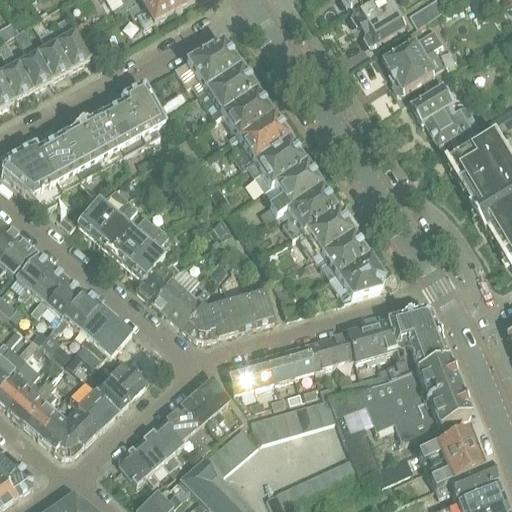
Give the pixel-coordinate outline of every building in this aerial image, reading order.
[(128,15),(140,8),(138,6),(147,0),(116,0),(122,8),(115,12),(120,20),(128,15)] [(193,8),(187,0),(147,0),(138,6),(140,8),(128,15),(133,24),(136,23),(144,35),(193,8)] [(351,14),(373,0),(343,0),(343,6),(346,12),(351,14)] [(372,51),(406,32),(387,0),(384,0),(355,17),(355,18),(352,22),(356,30),(362,30),(367,39),(364,43),(369,51),(372,51)] [(443,0),(409,21),(417,35),(456,10),(448,0),(443,0)] [(57,28),(65,42),(55,47),(70,76),(90,65),(86,59),(77,43),(66,23),(57,28)] [(84,29),(73,35),(78,42),(88,36),(84,29)] [(37,38),(46,52),(36,58),(51,87),(70,76),(55,47),(46,33),(37,38)] [(14,40),(15,42),(26,63),(17,68),(32,97),(51,87),(36,58),(23,34),(14,40)] [(0,47),(1,49),(2,48),(4,46),(5,47),(8,45),(4,37),(0,38),(0,47)] [(88,37),(77,43),(86,59),(98,53),(88,37)] [(8,74),(0,78),(0,82),(14,108),(32,97),(17,68),(17,69),(4,47),(5,47),(4,46),(2,48),(1,49),(0,49),(0,60),(8,74)] [(427,94),(448,82),(434,57),(429,59),(422,47),(385,69),(392,80),(391,80),(395,88),(393,93),(397,100),(402,101),(423,88),(427,94)] [(222,49),(173,76),(186,95),(190,92),(197,101),(239,73),(238,73),(222,49)] [(255,97),(239,73),(197,101),(214,126),(220,122),(220,121),(255,97)] [(0,115),(14,108),(0,82),(0,115)] [(165,131),(162,127),(145,95),(140,94),(120,104),(120,109),(121,111),(144,151),(159,143),(155,136),(165,131)] [(482,140),(478,132),(468,115),(468,114),(467,112),(463,110),(460,109),(455,112),(444,96),(412,115),(423,133),(426,131),(439,153),(451,146),(456,156),(482,140)] [(220,122),(233,142),(226,146),(229,150),(270,121),(255,98),(256,97),(255,97),(220,121),(220,122)] [(121,111),(100,123),(122,163),(144,151),(121,111)] [(511,112),(489,126),(497,141),(498,141),(511,133),(511,112)] [(271,122),(270,121),(229,150),(229,151),(230,150),(235,157),(230,161),(241,177),(246,175),(245,174),(252,169),(287,145),(272,121),(271,122)] [(100,123),(78,134),(100,175),(122,163),(100,123)] [(168,123),(162,127),(165,131),(169,139),(176,134),(168,123)] [(78,134),(57,146),(78,187),(100,175),(78,134)] [(511,164),(498,141),(497,141),(449,170),(476,215),(472,217),(486,240),(490,238),(511,275),(511,164)] [(185,144),(176,150),(175,151),(188,171),(193,168),(197,162),(185,144)] [(288,145),(287,145),(252,169),(245,174),(246,175),(253,185),(262,197),(272,190),(304,169),(303,170),(287,145),(288,145)] [(57,146),(36,157),(59,202),(60,202),(61,202),(59,197),(78,187),(57,146)] [(1,179),(36,210),(44,217),(56,211),(54,205),(60,202),(59,202),(36,157),(33,152),(3,169),(1,179)] [(170,153),(161,159),(165,165),(174,159),(170,153)] [(198,184),(199,183),(213,175),(206,165),(191,174),(198,184)] [(320,192),(304,169),(272,190),(262,197),(271,210),(267,213),(275,224),(283,218),(319,194),(319,193),(320,192)] [(208,200),(218,214),(228,207),(218,194),(208,200)] [(283,218),(288,226),(281,231),(291,246),(299,242),(298,241),(303,238),(335,217),(319,194),(283,218)] [(99,208),(76,234),(93,248),(129,208),(130,208),(115,195),(99,208)] [(208,205),(202,198),(190,206),(195,214),(197,212),(208,205)] [(93,248),(109,263),(131,237),(122,229),(137,214),(130,208),(129,208),(93,248)] [(73,212),(58,229),(68,237),(82,220),(73,212)] [(223,224),(233,237),(246,229),(236,215),(223,224)] [(298,241),(299,242),(313,264),(319,261),(351,240),(336,217),(335,217),(303,238),(298,241)] [(218,242),(229,236),(223,226),(212,232),(218,242)] [(109,263),(124,276),(160,236),(161,235),(152,228),(138,244),(131,237),(109,263)] [(0,266),(20,243),(6,230),(0,236),(0,266)] [(124,276),(140,289),(162,266),(164,263),(154,257),(168,241),(161,235),(160,236),(124,276)] [(241,246),(247,255),(257,247),(252,240),(241,246)] [(313,264),(328,287),(334,284),(366,263),(351,241),(352,240),(351,240),(319,261),(313,264)] [(12,282),(35,256),(20,243),(0,266),(0,279),(4,275),(12,282)] [(214,252),(219,248),(216,244),(211,248),(214,252)] [(232,260),(241,269),(246,263),(238,255),(232,260)] [(140,289),(135,295),(151,309),(176,280),(180,277),(171,269),(179,264),(174,256),(164,263),(162,266),(140,289)] [(37,258),(14,285),(24,294),(18,302),(24,307),(31,299),(54,273),(37,258)] [(241,269),(232,260),(227,266),(235,275),(241,269)] [(377,298),(378,298),(383,286),(382,286),(367,263),(367,264),(366,263),(334,284),(328,287),(341,307),(377,298)] [(268,268),(260,272),(259,272),(269,286),(278,282),(268,268)] [(215,275),(220,281),(226,276),(220,270),(215,275)] [(31,299),(39,307),(23,326),(29,331),(46,313),(70,286),(54,273),(31,299)] [(151,309),(166,322),(187,299),(188,299),(187,298),(195,290),(180,277),(176,280),(151,309)] [(46,313),(54,320),(47,328),(49,329),(53,333),(54,333),(84,299),(70,286),(46,313)] [(273,291),(281,306),(289,302),(285,294),(281,296),(278,289),(273,291)] [(266,295),(245,301),(255,332),(275,327),(266,295)] [(68,328),(78,336),(100,313),(84,299),(54,333),(53,333),(50,336),(55,340),(58,336),(60,338),(68,328)] [(166,322),(181,335),(202,311),(188,299),(187,299),(166,322)] [(0,315),(9,323),(10,323),(17,315),(0,301),(0,315)] [(245,301),(224,307),(224,308),(226,308),(235,338),(255,332),(245,301)] [(224,307),(206,312),(215,343),(235,338),(226,308),(224,308),(224,307)] [(286,324),(297,321),(293,310),(283,313),(286,324)] [(204,313),(202,311),(181,335),(192,345),(202,347),(215,343),(206,312),(204,313)] [(78,336),(86,343),(80,350),(89,357),(115,326),(100,313),(78,336)] [(17,315),(10,323),(19,331),(26,322),(17,315)] [(385,373),(387,378),(390,388),(392,387),(446,364),(430,322),(422,318),(386,329),(395,359),(396,370),(385,373)] [(110,364),(114,359),(131,340),(115,326),(89,357),(101,367),(106,361),(110,364)] [(386,329),(367,334),(377,367),(385,365),(385,362),(395,359),(386,329)] [(16,334),(3,348),(0,350),(0,363),(7,358),(10,354),(9,353),(22,339),(16,334)] [(367,334),(348,340),(355,366),(356,369),(357,370),(366,368),(366,370),(377,367),(367,334)] [(31,345),(39,352),(49,339),(48,339),(47,340),(40,335),(31,345)] [(44,356),(44,353),(47,356),(51,359),(58,351),(60,348),(49,339),(39,352),(44,356)] [(348,340),(329,345),(336,371),(343,369),(347,380),(356,377),(355,371),(357,370),(356,369),(355,366),(348,340)] [(0,392),(14,377),(21,370),(24,366),(32,358),(33,358),(39,352),(31,345),(18,361),(10,354),(7,358),(0,363),(0,392)] [(329,345),(309,351),(316,376),(336,371),(329,345)] [(73,359),(81,365),(89,357),(81,350),(73,359)] [(51,359),(53,361),(64,369),(69,363),(70,361),(58,351),(51,359)] [(309,351),(289,357),(296,382),(316,376),(309,351)] [(38,363),(43,358),(44,356),(39,352),(33,358),(38,363)] [(289,357),(269,362),(276,388),(296,382),(289,357)] [(147,364),(158,385),(169,379),(159,358),(147,364)] [(269,362),(248,368),(255,394),(276,388),(269,362)] [(73,378),(74,377),(79,372),(69,363),(64,369),(63,369),(73,378)] [(147,392),(137,381),(135,379),(142,373),(134,364),(127,371),(124,367),(108,383),(132,407),(147,392)] [(335,425),(336,429),(340,439),(458,393),(446,364),(392,387),(390,388),(384,390),(383,389),(364,394),(343,400),(334,402),(327,404),(335,425)] [(0,392),(0,410),(7,417),(33,386),(39,380),(39,379),(24,366),(21,370),(14,377),(0,392)] [(231,401),(233,400),(255,394),(248,368),(225,375),(231,401)] [(89,391),(94,397),(92,398),(115,422),(132,407),(108,383),(103,377),(89,391)] [(54,393),(55,392),(64,382),(63,382),(57,378),(49,388),(54,393)] [(78,387),(67,378),(63,382),(64,382),(55,392),(62,397),(64,395),(68,398),(78,387)] [(384,390),(390,388),(387,378),(380,380),(383,389),(384,390)] [(7,417),(21,430),(43,405),(43,404),(29,392),(39,380),(33,386),(7,417)] [(361,385),(364,394),(383,389),(380,380),(361,385)] [(218,416),(229,407),(212,384),(195,399),(212,421),(218,428),(219,427),(224,423),(218,416)] [(343,400),(364,394),(361,385),(341,391),(343,400)] [(91,399),(83,391),(69,405),(76,411),(99,437),(115,422),(92,398),(91,399)] [(327,404),(334,402),(331,392),(319,395),(322,406),(327,404)] [(458,393),(340,439),(342,444),(358,487),(375,479),(379,477),(365,442),(393,430),(400,446),(404,449),(469,422),(458,393)] [(315,394),(302,398),(305,405),(317,401),(315,394)] [(50,397),(43,404),(43,405),(21,430),(36,443),(58,418),(48,409),(56,402),(50,397)] [(196,435),(197,434),(205,427),(207,429),(205,430),(219,447),(227,439),(219,427),(218,428),(212,421),(195,399),(179,413),(196,435)] [(299,399),(286,402),(288,410),(301,406),(299,399)] [(283,404),(270,407),(273,415),(285,411),(283,404)] [(72,462),(83,452),(99,437),(76,411),(69,405),(68,406),(76,414),(65,424),(74,432),(58,447),(72,462)] [(248,410),(255,418),(264,415),(262,406),(248,410)] [(334,431),(328,408),(317,411),(323,434),(334,431)] [(323,434),(317,411),(306,414),(312,437),(323,434)] [(202,441),(197,434),(196,435),(179,413),(164,426),(180,448),(187,442),(197,453),(193,457),(199,463),(210,454),(201,443),(202,441)] [(312,437),(306,414),(295,417),(301,440),(312,437)] [(301,440),(295,417),(284,420),(290,443),(301,440)] [(59,463),(72,462),(58,447),(74,432),(65,424),(58,418),(36,443),(59,463)] [(290,443),(284,420),(273,423),(279,446),(290,443)] [(279,446),(273,423),(262,426),(268,449),(279,446)] [(164,426),(147,441),(174,472),(179,468),(173,460),(183,451),(180,448),(164,426)] [(268,449),(262,426),(251,428),(257,452),(268,449)] [(241,433),(232,441),(248,459),(257,452),(241,433)] [(417,459),(379,477),(375,479),(381,492),(412,478),(408,469),(410,467),(413,472),(421,469),(433,496),(481,474),(466,437),(417,459)] [(147,441),(131,454),(152,477),(161,469),(168,477),(174,472),(147,441)] [(232,441),(224,448),(240,467),(248,459),(232,441)] [(224,448),(215,456),(231,474),(240,467),(224,448)] [(158,486),(151,478),(152,477),(131,454),(119,465),(119,471),(136,491),(146,482),(153,491),(158,486)] [(215,456),(207,463),(222,481),(231,474),(215,456)] [(6,458),(0,462),(0,483),(16,503),(31,492),(32,481),(6,458)] [(250,511),(203,465),(179,486),(199,506),(204,511),(250,511)] [(348,465),(338,470),(348,491),(358,487),(348,465)] [(338,470),(327,474),(337,496),(348,491),(338,470)] [(451,499),(454,507),(495,489),(489,471),(481,474),(433,496),(434,496),(437,504),(451,499)] [(327,474),(317,479),(327,501),(337,496),(327,474)] [(317,479),(307,484),(317,506),(327,501),(317,479)] [(0,511),(2,511),(16,503),(0,483),(0,511)] [(307,484),(296,489),(306,510),(317,506),(307,484)] [(174,500),(164,508),(156,500),(143,511),(175,511),(188,500),(176,488),(173,491),(169,495),(174,500)] [(296,489),(286,493),(294,511),(303,511),(306,510),(296,489)] [(503,511),(495,489),(454,507),(455,508),(454,510),(450,511),(503,511)] [(294,511),(286,493),(276,498),(276,500),(281,511),(294,511)] [(281,511),(276,500),(266,505),(269,511),(281,511)]
